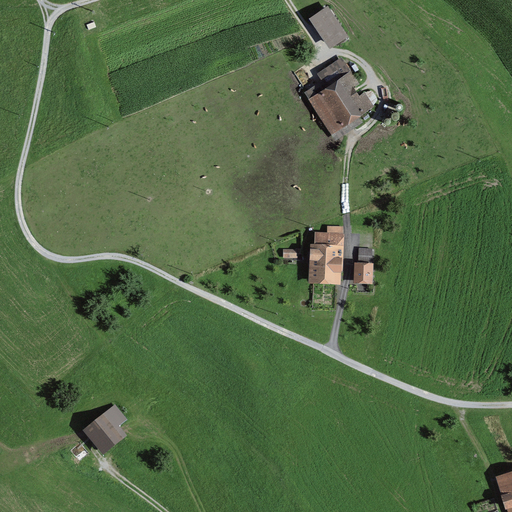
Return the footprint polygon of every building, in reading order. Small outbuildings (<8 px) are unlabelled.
[(348,37),(327,6),(308,19),(329,49),(348,37)] [(359,84),(341,57),(317,73),(322,82),(304,93),(335,140),(363,122),(359,116),(374,107),(364,92),(359,96),(354,88),(359,84)] [(343,226),(327,226),(327,232),(315,231),(314,243),(310,243),(308,283),(340,284),(341,270),(343,270),(344,233),(343,233),(343,226)] [(359,248),(358,262),(372,262),(372,248),(359,248)] [(283,258),(298,258),(298,249),(283,249),(283,258)] [(373,283),(374,262),(372,262),(358,262),(354,262),(354,283),(373,283)] [(127,419),(115,404),(83,429),(102,454),(127,435),(119,425),(127,419)] [(511,511),(511,471),(496,476),(507,511),(511,511)]
